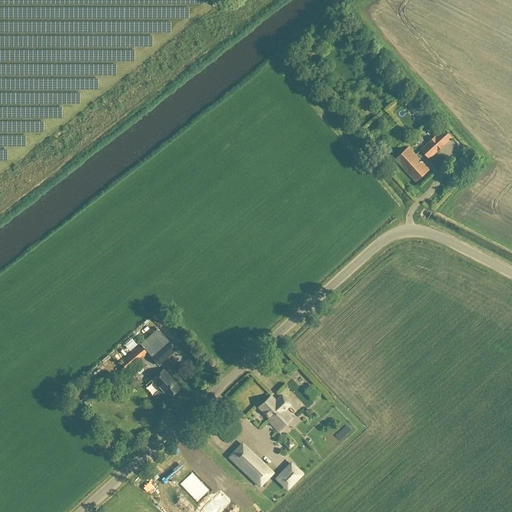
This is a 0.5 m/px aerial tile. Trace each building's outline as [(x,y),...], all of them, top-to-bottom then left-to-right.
[(421,150),(429,159),(452,139),(444,130),(421,150)] [(395,160),(415,182),(428,171),(408,148),(395,160)] [(469,155),(458,164),(461,168),(472,159),(469,155)] [(157,330),(140,345),(151,357),(168,342),(157,330)] [(159,366),(176,351),(168,342),(151,357),(159,366)] [(126,370),(146,352),(141,346),(120,363),(126,370)] [(168,399),(180,388),(163,370),(151,381),(160,390),(154,396),(159,402),(165,396),(168,399)] [(292,419),(284,411),(290,405),(281,396),(275,402),(270,396),(258,408),(269,420),(267,421),(278,432),(292,419)] [(259,487),(271,474),(242,446),(229,459),(259,487)] [(301,475),(291,465),(277,479),(287,489),(301,475)] [(191,474),(180,485),(196,503),(208,492),(191,474)] [(213,500),(210,504),(205,509),(207,511),(217,511),(227,503),(219,495),(213,500)]
